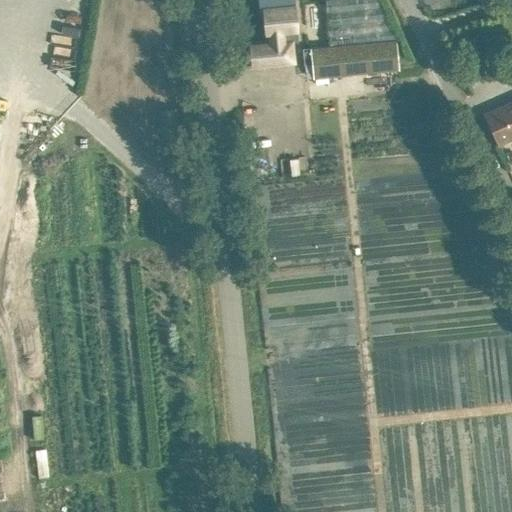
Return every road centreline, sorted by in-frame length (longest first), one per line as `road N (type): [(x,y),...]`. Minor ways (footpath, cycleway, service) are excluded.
road 1 (unclassified): [(251,511),(200,0)]
road 2 (unclassified): [(511,229),(398,0)]
